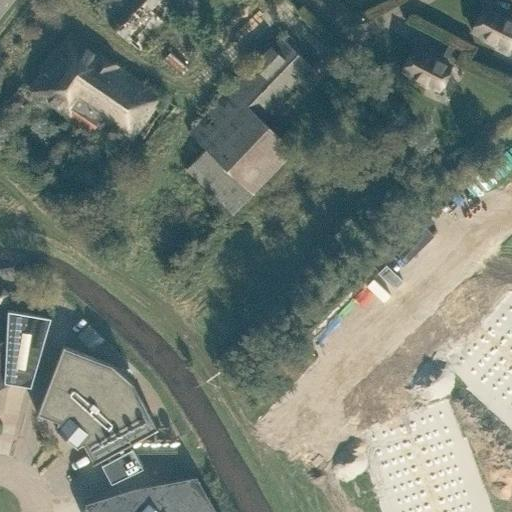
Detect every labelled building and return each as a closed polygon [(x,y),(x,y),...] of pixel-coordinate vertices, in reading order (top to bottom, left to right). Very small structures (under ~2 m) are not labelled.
[(169,0),(100,0),(93,8),(139,52),(180,10),(169,0)] [(511,21),(483,7),(472,31),(482,36),(481,38),(496,46),(497,43),(508,49),(511,39),(511,21)] [(99,118),(130,73),(68,30),(27,88),(90,132),(99,118)] [(206,149),(186,169),(232,214),(252,193),(295,150),(265,121),(316,70),(279,35),(187,130),(206,149)] [(414,47),(402,71),(413,76),(412,79),(426,86),(428,84),(438,89),(450,66),(414,47)] [(163,95),(130,73),(99,118),(130,140),(120,153),(130,161),(163,121),(169,127),(184,112),(162,96),(163,95)] [(19,86),(8,101),(21,110),(32,95),(19,86)] [(511,309),(491,330),(503,342),(504,341),(511,348),(511,309)] [(0,382),(4,381),(4,382),(31,387),(51,317),(7,310),(6,340),(0,342),(0,382)] [(483,338),(461,360),(483,381),(485,379),(503,361),(494,351),(495,350),(483,338)] [(62,344),(36,413),(38,413),(38,412),(60,421),(55,426),(55,425),(54,426),(77,446),(78,445),(77,445),(83,442),(93,460),(92,461),(92,462),(99,458),(101,462),(100,462),(111,481),(142,466),(131,446),(129,443),(157,427),(157,426),(156,427),(132,383),(133,382),(110,363),(110,364),(63,346),(64,345),(62,344)] [(511,369),(503,361),(485,379),(494,388),(511,370),(511,369)] [(511,370),(494,388),(511,405),(511,370)] [(441,413),(412,423),(417,439),(419,438),(424,451),(448,442),(451,441),(441,413)] [(402,427),(372,437),(382,465),(385,464),(409,456),(405,443),(407,443),(402,427)] [(448,442),(424,451),(428,463),(452,454),(448,442)] [(452,454),(428,463),(437,488),(461,479),(452,454)] [(409,456),(385,464),(390,477),(414,468),(409,456)] [(414,468),(390,477),(398,501),(423,493),(414,468)] [(85,511),(217,511),(196,475),(133,487),(85,502),(85,511)] [(461,479),(437,488),(445,511),(447,511),(470,504),(461,479)] [(429,511),(423,493),(398,501),(402,511),(429,511)]
